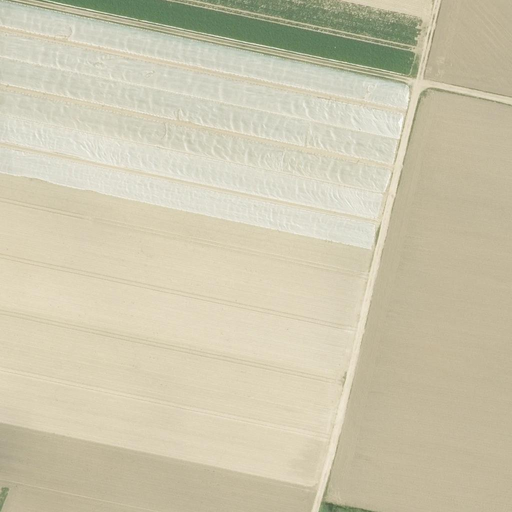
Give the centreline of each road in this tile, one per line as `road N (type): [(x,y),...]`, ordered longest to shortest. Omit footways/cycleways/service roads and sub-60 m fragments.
road 1 (track): [(13,0),(511,104)]
road 2 (track): [(417,85),(316,511)]
